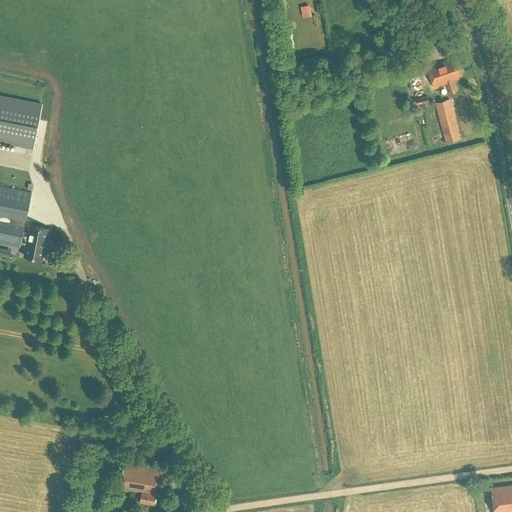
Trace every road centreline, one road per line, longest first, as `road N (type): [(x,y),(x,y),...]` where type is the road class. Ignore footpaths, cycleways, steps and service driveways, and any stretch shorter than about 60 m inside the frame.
road 1 (track): [(215,511),(511,469)]
road 2 (unclassified): [(215,511),(78,267)]
road 3 (secondary): [(511,131),(475,0)]
road 4 (unknown): [(0,334),(123,353)]
